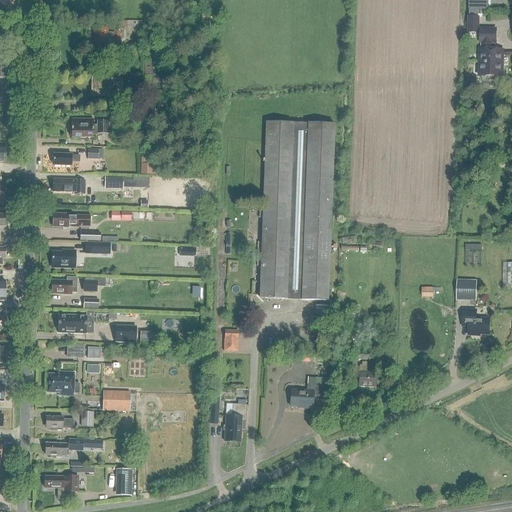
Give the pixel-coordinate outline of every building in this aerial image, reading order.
[(468,32),(477,32),(478,17),(468,17),(468,32)] [(132,30),(136,35),(146,27),(141,22),(132,30)] [(120,32),(113,32),(113,34),(107,34),(107,29),(93,29),(92,50),(95,50),(107,50),(107,45),(113,45),(113,44),(119,44),(120,32)] [(490,76),(499,73),(499,67),(501,67),(502,51),(493,51),(493,43),(495,43),(495,30),(480,30),(480,43),(481,43),(480,50),(480,64),(482,64),(481,72),(490,76)] [(125,75),(125,92),(135,92),(135,75),(125,75)] [(91,96),(121,96),(121,81),(92,80),(91,96)] [(154,99),(154,92),(145,92),(145,108),(152,108),(152,99),(154,99)] [(94,120),(87,120),(71,119),(71,131),(69,133),(69,135),(71,136),(71,138),(78,139),(86,139),(92,139),(92,134),(96,135),(108,135),(116,135),(116,122),(108,121),(97,121),(96,126),(94,126),(94,120)] [(256,296),(263,303),(266,299),(327,301),(332,125),(264,122),(261,243),(261,247),(259,292),(256,296)] [(98,160),(98,159),(102,159),(103,151),(98,150),(88,150),(87,160),(98,160)] [(79,162),(79,156),(71,156),(71,155),(53,155),(53,166),(71,167),(71,162),(79,162)] [(104,188),(122,188),(132,188),(132,178),(122,178),(104,178),(104,188)] [(52,192),(70,193),(74,193),(74,195),(84,195),(84,181),(52,180),(52,192)] [(89,227),(89,217),(73,216),(68,216),(68,215),(52,214),(52,217),(51,217),(51,222),(52,222),(52,227),(62,228),(62,229),(67,229),(67,228),(68,228),(68,226),(72,227),(89,227)] [(99,242),(100,234),(80,233),(79,241),(99,242)] [(84,242),(84,254),(109,255),(109,243),(84,242)] [(187,256),(195,257),(195,249),(187,248),(187,256)] [(66,254),(51,253),(51,268),(75,268),(75,252),(66,252),(66,254)] [(76,276),(66,276),(66,282),(51,281),(50,294),(61,294),(61,295),(65,295),(65,294),(66,294),(66,292),(76,292),(76,276)] [(477,281),(458,280),(456,280),(456,296),(476,297),(477,281)] [(95,292),(95,282),(84,282),(84,291),(95,292)] [(421,297),(433,297),(433,288),(421,288),(421,297)] [(83,299),(83,309),(97,310),(98,300),(83,299)] [(476,311),(473,311),(462,310),(462,325),(468,325),(468,335),(475,336),(475,334),(488,335),(489,319),(476,319),(476,311)] [(346,325),(357,326),(358,311),(347,311),(346,325)] [(57,333),(85,335),(86,316),(57,315),(57,333)] [(114,343),(135,344),(136,327),(115,326),(114,343)] [(337,336),(347,337),(348,329),(338,328),(337,336)] [(156,343),(157,332),(142,331),(142,342),(156,343)] [(224,331),(223,352),(237,352),(238,332),(224,331)] [(69,358),(86,357),(85,346),(69,346),(69,358)] [(100,349),(88,349),(87,359),(99,359),(100,349)] [(356,360),(369,360),(369,352),(356,352),(356,360)] [(358,387),(375,388),(375,373),(365,372),(366,363),(361,363),(361,366),(359,366),(359,372),(358,372),(358,387)] [(58,396),(73,396),(74,373),(58,372),(58,375),(47,375),(47,393),(58,393),(58,396)] [(306,392),(291,391),(290,407),(298,407),(298,409),(312,410),(312,400),(328,401),(329,386),(307,385),(306,392)] [(103,411),(128,412),(128,393),(119,393),(119,390),(104,390),(104,397),(103,411)] [(231,417),(225,417),(224,442),(240,443),(240,430),(244,430),(246,406),(232,405),(231,417)] [(209,424),(217,425),(218,411),(210,410),(209,424)] [(80,427),(92,427),(93,412),(81,412),(80,427)] [(46,417),(45,429),(62,429),(73,429),(73,420),(62,420),(62,418),(46,417)] [(62,445),(45,444),(45,456),(55,456),(57,457),(60,458),(62,456),(68,456),(68,451),(82,451),(83,440),(68,439),(68,445),(62,445)] [(119,478),(119,496),(130,496),(131,470),(116,470),(116,478),(119,478)] [(44,489),(57,489),(57,491),(61,491),(61,492),(77,492),(78,477),(64,477),(44,477),(44,489)]
